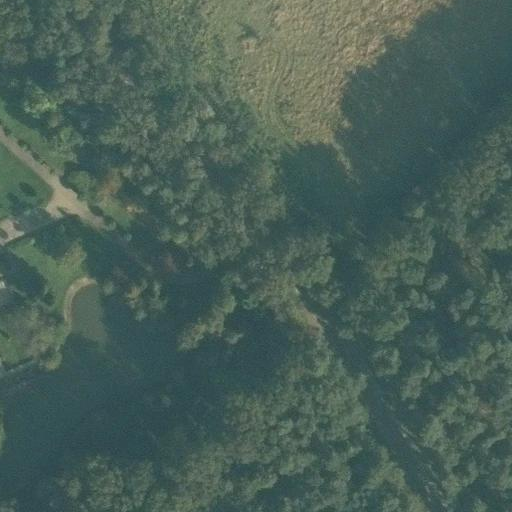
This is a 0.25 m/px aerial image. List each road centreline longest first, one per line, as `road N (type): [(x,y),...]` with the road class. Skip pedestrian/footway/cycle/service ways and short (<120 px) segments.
road 1 (unclassified): [(436,511),(317,302),(202,141),(53,0)]
road 2 (track): [(317,302),(111,511)]
road 3 (track): [(317,302),(511,110)]
